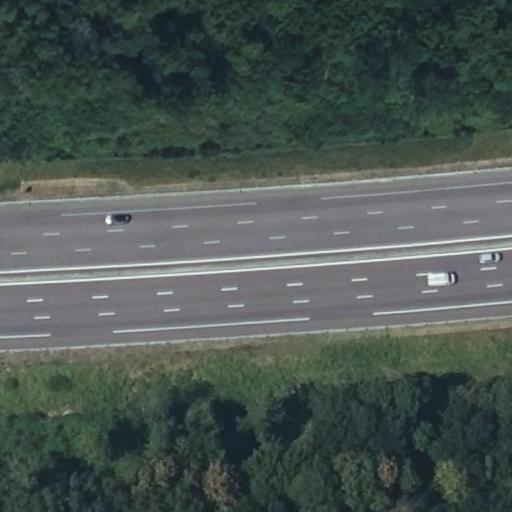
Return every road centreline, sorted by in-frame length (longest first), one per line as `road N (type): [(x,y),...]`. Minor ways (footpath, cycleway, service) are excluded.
road 1 (motorway): [(0,314),(511,279)]
road 2 (motorway): [(511,213),(0,246)]
